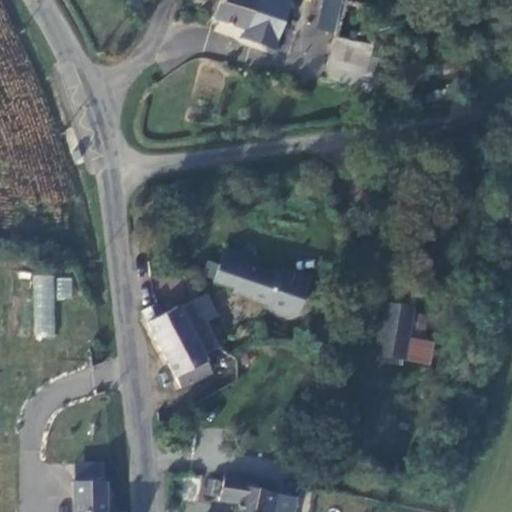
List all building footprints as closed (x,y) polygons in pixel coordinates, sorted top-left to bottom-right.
[(135,15),(140,14),(144,6),(143,0),(142,0),(127,0),(126,4),(126,9),(129,13),(135,15)] [(220,0),(216,15),(250,28),(247,39),(278,50),(293,0),(220,0)] [(333,34),(344,0),(322,0),(314,28),(333,34)] [(339,32),(331,61),(366,70),(375,43),(339,32)] [(278,265),(275,273),(242,261),(245,253),(222,246),(212,277),(234,285),(232,289),(266,302),(270,309),(286,315),(293,311),(306,276),(278,265)] [(31,337),(53,338),(55,275),(33,275),(31,337)] [(55,278),(56,299),(71,299),(70,277),(55,278)] [(156,301),(142,306),(183,385),(213,369),(204,352),(218,344),(193,296),(179,303),(178,302),(162,310),(156,301)] [(375,347),(402,349),(412,305),(385,301),(375,347)] [(375,347),(374,355),(401,357),(402,349),(375,347)] [(74,477),(104,478),(105,461),(75,459),(74,477)] [(236,502),(234,511),(270,511),(275,491),(246,487),(247,477),(225,473),(224,479),(212,478),(209,493),(222,495),(222,500),(236,502)] [(74,511),(106,511),(104,482),(74,483),(74,511)]
